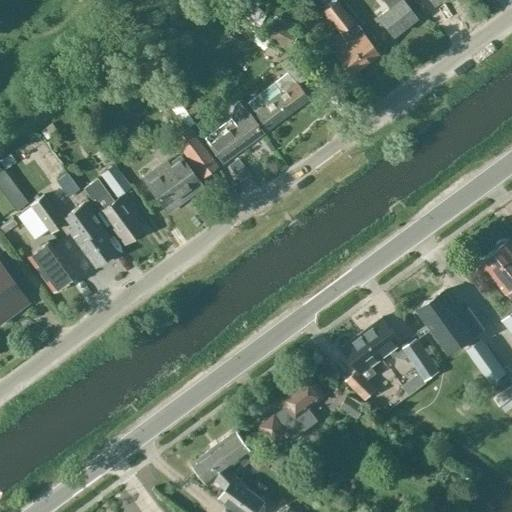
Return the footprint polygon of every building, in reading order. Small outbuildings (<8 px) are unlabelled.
[(260,0),(254,0),(250,9),(267,18),(273,6),(260,0)] [(324,7),(320,10),(334,28),(335,27),(339,32),(364,65),(377,55),(361,33),(337,0),(329,0),(325,4),(324,7)] [(395,0),(377,15),(390,33),(392,36),(415,17),(401,0),(395,0)] [(271,19),(263,35),(289,48),(296,33),(271,19)] [(337,34),(329,41),(337,51),(334,53),(350,75),(364,65),(339,32),(337,34)] [(293,54),(280,63),(296,83),(308,74),(293,54)] [(286,73),(247,103),(267,129),(306,100),(286,73)] [(204,138),(206,141),(222,163),(262,133),(247,111),(232,122),(230,118),(204,138)] [(206,114),(194,123),(200,132),(212,123),(206,114)] [(188,127),(173,138),(202,177),(217,167),(188,127)] [(162,168),(144,183),(170,217),(185,205),(180,199),(200,184),(181,160),(165,173),(162,168)] [(110,166),(97,176),(114,199),(127,189),(110,166)] [(14,167),(7,172),(19,188),(26,183),(14,167)] [(64,172),(54,180),(66,196),(76,188),(64,172)] [(124,244),(142,230),(118,197),(114,200),(97,177),(83,188),(99,210),(124,244)] [(50,233),(64,222),(44,193),(16,215),(34,239),(48,229),(50,233)] [(71,227),(68,229),(95,265),(114,251),(98,228),(101,226),(83,201),(62,216),(71,227)] [(11,217),(0,225),(0,231),(2,234),(16,224),(11,217)] [(511,242),(508,237),(480,259),(505,292),(509,296),(511,294),(511,242)] [(64,285),(73,276),(47,240),(26,256),(54,292),(56,292),(59,292),(64,288),(64,285)] [(0,320),(9,314),(11,316),(28,303),(0,265),(0,320)] [(421,306),(418,309),(449,352),(482,328),(471,313),(464,318),(460,312),(444,290),(431,299),(425,301),(421,306)] [(511,311),(502,319),(511,330),(511,311)] [(381,316),(361,331),(380,356),(400,341),(381,316)] [(341,346),(357,367),(360,371),(369,364),(380,356),(361,331),(341,346)] [(414,337),(401,346),(424,378),(437,369),(414,337)] [(483,340),(468,350),(491,383),(506,373),(483,340)] [(360,371),(357,367),(345,377),(362,399),(374,388),(366,378),(375,372),(369,364),(360,371)] [(292,440),(318,420),(308,407),(325,395),(310,375),(281,397),(290,410),(278,419),(274,414),(260,425),(274,445),(288,435),(292,440)] [(348,395),(339,406),(363,421),(370,411),(348,395)] [(244,485),(246,484),(230,468),(240,461),(244,466),(257,457),(253,452),(254,451),(237,428),(192,462),(207,485),(216,480),(225,489),(220,497),(240,511),(257,511),(266,500),(244,485)]
